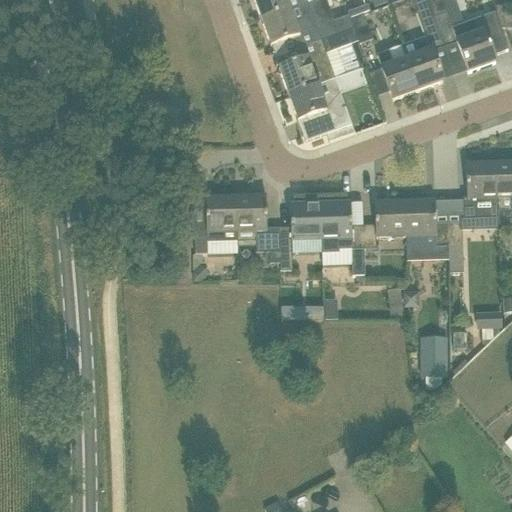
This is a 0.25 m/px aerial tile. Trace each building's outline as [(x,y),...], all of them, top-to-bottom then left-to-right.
[(307,6),(304,0),(252,0),(261,23),(307,6)] [(432,19),(425,0),(410,0),(419,24),(432,19)] [(425,0),(432,19),(446,14),(441,0),(425,0)] [(505,32),(511,31),(511,5),(503,6),(505,32)] [(348,18),(316,30),(307,6),(261,23),(270,49),(292,41),(296,52),(353,31),(349,21),(348,18)] [(462,26),(452,30),(446,14),(432,19),(437,31),(444,50),(456,46),(467,76),(495,66),(483,35),(478,20),(462,26)] [(349,21),(353,31),(359,47),(372,43),(363,17),(349,21)] [(278,72),(288,98),(334,81),(325,57),(350,48),(359,73),(367,70),(359,47),(353,31),(296,52),(300,64),(278,72)] [(442,85),(432,55),(444,50),(437,31),(423,36),(425,40),(400,48),(405,61),(417,94),(442,85)] [(417,94),(405,61),(392,66),(387,53),(376,57),(381,70),(380,70),(392,103),(417,94)] [(354,136),(334,81),(288,98),(297,124),(319,116),(329,145),(354,136)] [(511,164),(495,165),(497,201),(497,214),(511,214),(511,164)] [(465,166),(466,201),(462,201),(463,222),(498,220),(497,214),(497,201),(495,165),(465,166)] [(265,198),(235,199),(236,245),(255,244),(255,256),(279,255),(278,231),(266,231),(265,198)] [(236,245),(235,199),(205,200),(206,234),(194,234),(195,257),(208,257),(208,245),(236,245)] [(425,251),(448,251),(447,226),(435,226),(435,203),(404,204),(405,241),(406,241),(407,264),(408,264),(408,249),(425,249),(425,251)] [(375,242),(405,241),(404,204),(374,205),(375,228),(363,229),(363,252),(375,251),(375,242)] [(363,229),(351,229),(350,206),(320,207),(321,256),(338,256),(338,253),(351,252),(352,279),(364,279),(363,252),(363,229)] [(321,256),(320,207),(290,208),(290,230),(278,231),(279,255),(279,266),(280,274),(292,274),(291,245),(320,244),(321,256)] [(447,226),(448,251),(461,251),(460,225),(447,226)] [(404,323),(401,290),(388,292),(391,324),(404,323)] [(312,311),(312,324),(323,324),(323,311),(312,311)] [(491,343),(498,337),(498,332),(501,332),(501,316),(495,317),(495,332),(488,332),(481,333),(481,343),(491,343)] [(445,345),(419,346),(420,380),(446,379),(445,345)]
